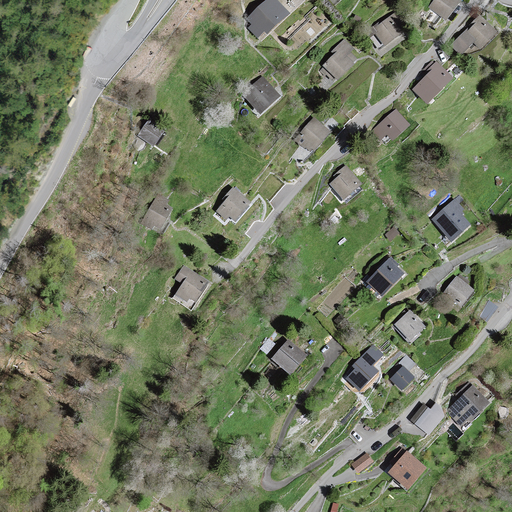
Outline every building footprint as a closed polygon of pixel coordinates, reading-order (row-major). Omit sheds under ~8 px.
[(288,13),(275,0),(269,0),(250,19),(255,24),(251,28),(259,36),(265,30),(268,33),(288,13)] [(460,1),(459,0),(436,0),(431,7),(446,19),(460,1)] [(406,29),(396,14),(388,20),(381,25),(379,23),(368,31),(371,36),(376,32),(385,44),(406,29)] [(496,32),(480,16),(466,31),(453,44),(461,52),(475,40),(481,47),(496,32)] [(353,49),(345,40),(331,52),(334,55),(323,65),(325,67),(321,71),(325,75),(327,72),(333,80),(337,77),(338,78),(354,63),(352,62),(355,59),(349,52),(353,49)] [(452,78),(437,62),(427,71),(430,74),(415,89),(428,102),(452,78)] [(279,96),(262,77),(244,92),(261,112),(279,96)] [(409,125),(396,110),(373,130),(381,139),(388,133),(393,139),(409,125)] [(330,131),(315,118),(296,140),(304,147),(306,145),(313,151),(330,131)] [(163,132),(148,122),(139,135),(155,145),(163,132)] [(346,166),(335,175),(338,178),(331,184),(343,198),(360,183),(346,166)] [(251,202),(234,187),(224,197),(227,200),(218,211),(227,218),(230,215),(235,220),(251,202)] [(165,198),(158,195),(143,223),(152,228),(155,224),(161,228),(172,209),(166,206),(169,200),(165,198)] [(462,211),(453,201),(432,220),(450,240),(467,225),(458,214),(462,211)] [(395,266),(389,260),(365,282),(378,295),(398,275),(392,268),(395,266)] [(208,281),(184,266),(176,278),(184,284),(178,293),(193,304),(208,281)] [(470,292),(455,279),(443,293),(457,306),(470,292)] [(421,328),(408,313),(393,326),(406,341),(421,328)] [(305,356),(288,342),(274,358),(291,373),(305,356)] [(380,356),(373,348),(352,367),(355,371),(347,378),(359,391),(378,374),(370,365),(380,356)] [(411,378),(402,368),(389,380),(398,389),(411,378)] [(489,403),(470,381),(458,392),(462,397),(449,410),(462,423),(469,417),(471,419),(489,403)] [(430,411),(422,405),(410,420),(418,426),(430,411)] [(371,462),(366,454),(351,464),(356,472),(371,462)] [(421,469),(404,454),(387,473),(404,488),(421,469)]
